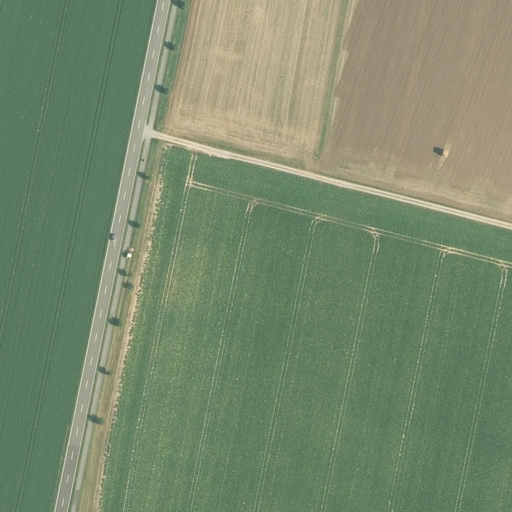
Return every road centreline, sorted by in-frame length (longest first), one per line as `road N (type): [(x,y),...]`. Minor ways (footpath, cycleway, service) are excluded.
road 1 (tertiary): [(62,511),(165,0)]
road 2 (track): [(511,229),(138,132)]
